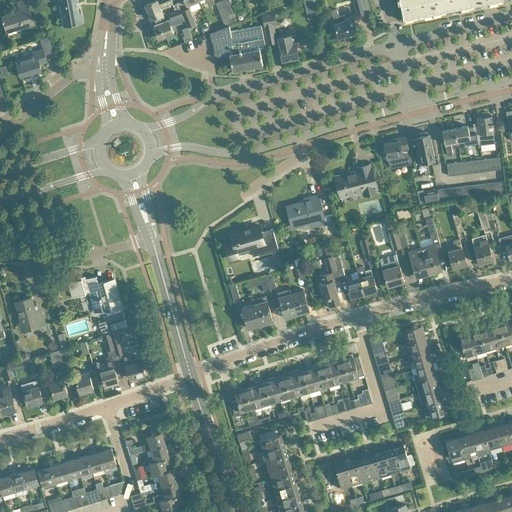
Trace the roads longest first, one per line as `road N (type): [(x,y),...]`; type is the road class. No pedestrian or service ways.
road 1 (residential): [(190,377),(356,316),(511,279)]
road 2 (unclassified): [(396,45),(222,95),(140,129)]
road 3 (residential): [(0,439),(190,377)]
road 4 (residential): [(0,253),(91,255),(151,238)]
road 5 (unclassified): [(148,154),(176,147),(237,153),(298,137)]
road 6 (tertiary): [(190,377),(151,238)]
road 7 (tertiary): [(240,511),(190,377)]
